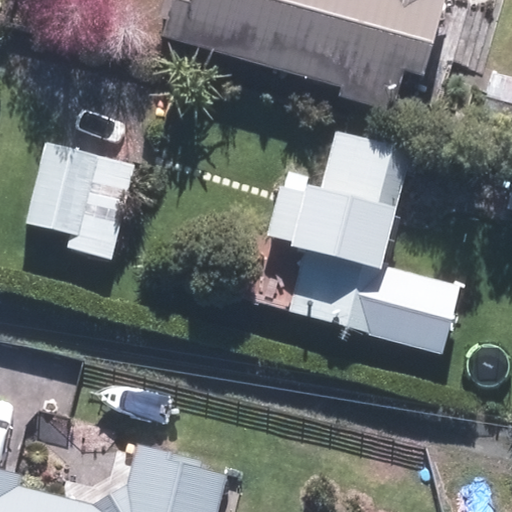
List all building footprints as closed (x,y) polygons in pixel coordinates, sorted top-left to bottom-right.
[(174,42),(399,113),(403,99),(410,101),(417,79),(432,82),(456,0),(174,0),(167,23),(179,26),(174,42)] [(488,126),(511,132),(511,83),(500,80),(488,126)] [(296,315),(382,340),(399,278),(395,277),(412,216),(404,213),(420,156),(344,135),(327,196),(318,193),(317,200),(286,192),(272,241),(307,250),(305,256),(312,258),(296,315)] [(33,229),(123,247),(139,170),(48,152),(33,229)] [(0,511),(224,511),(232,481),(208,476),(210,469),(143,453),(134,491),(103,511),(26,492),(30,478),(0,470),(0,511)]
